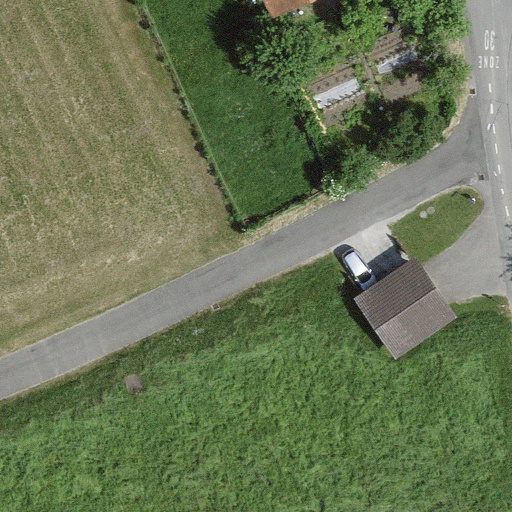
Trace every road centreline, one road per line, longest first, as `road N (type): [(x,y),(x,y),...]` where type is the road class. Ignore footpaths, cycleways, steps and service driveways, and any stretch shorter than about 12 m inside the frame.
road 1 (residential): [(0,380),(105,339),(489,148)]
road 2 (residential): [(489,148),(496,0)]
